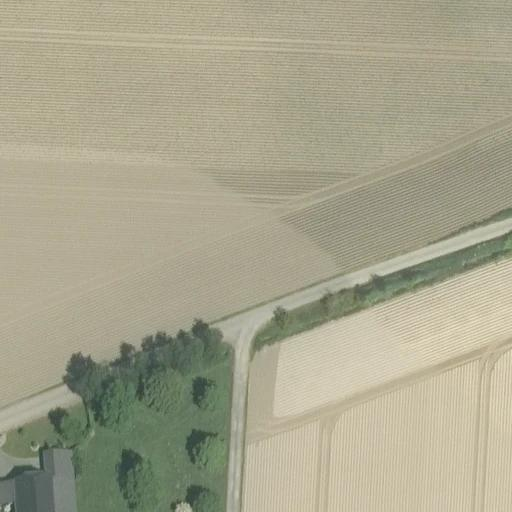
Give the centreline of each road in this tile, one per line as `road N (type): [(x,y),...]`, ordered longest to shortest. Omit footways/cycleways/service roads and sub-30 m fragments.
road 1 (track): [(511,225),(252,316),(0,421)]
road 2 (track): [(252,316),(238,511)]
